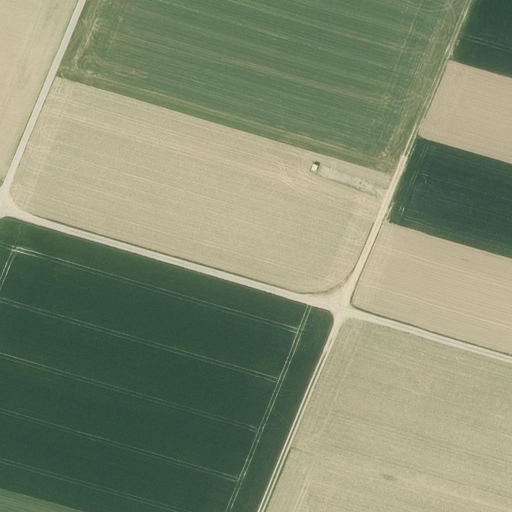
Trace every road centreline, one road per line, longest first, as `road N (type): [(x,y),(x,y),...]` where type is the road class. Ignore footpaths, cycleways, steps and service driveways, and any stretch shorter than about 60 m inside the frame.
road 1 (track): [(339,312),(0,211)]
road 2 (track): [(339,312),(471,0)]
road 3 (unclassified): [(83,0),(0,204)]
road 4 (track): [(261,511),(339,312)]
road 5 (track): [(511,363),(339,312)]
